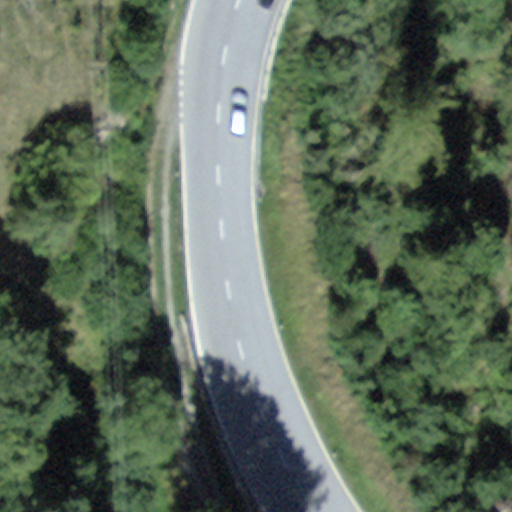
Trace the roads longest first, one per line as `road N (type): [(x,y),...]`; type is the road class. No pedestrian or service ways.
road 1 (secondary): [(229,0),(211,66),(229,287),(244,360),(320,511)]
road 2 (track): [(221,511),(193,449),(143,220),(211,66)]
